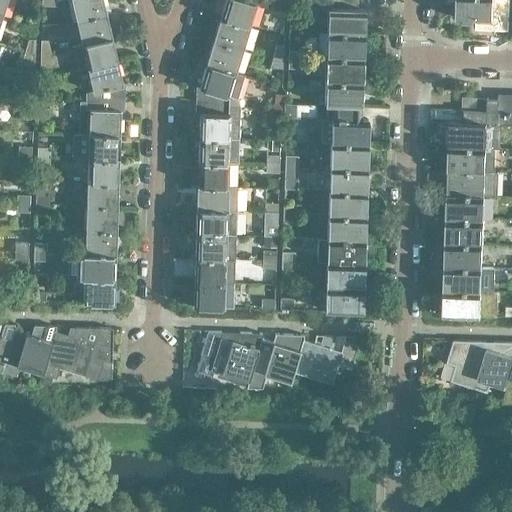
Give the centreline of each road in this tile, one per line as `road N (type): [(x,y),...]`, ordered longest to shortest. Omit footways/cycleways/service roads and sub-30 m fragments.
road 1 (unclassified): [(414,62),(399,511)]
road 2 (residential): [(154,352),(163,51)]
